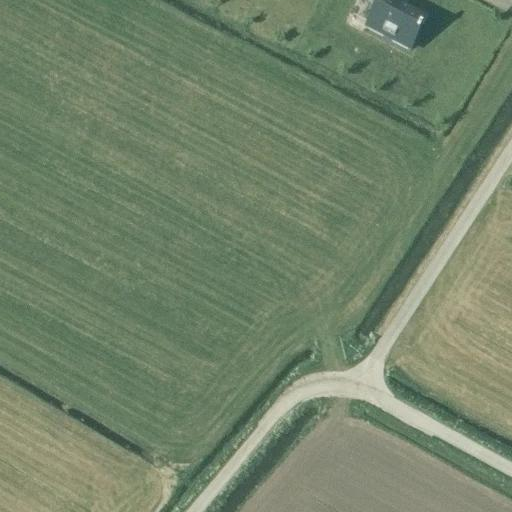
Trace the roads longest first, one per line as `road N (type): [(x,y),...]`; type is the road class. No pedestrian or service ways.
road 1 (unclassified): [(357,383),(511,149)]
road 2 (unclassified): [(191,511),(301,382),(357,383)]
road 3 (unclassified): [(511,467),(357,383)]
